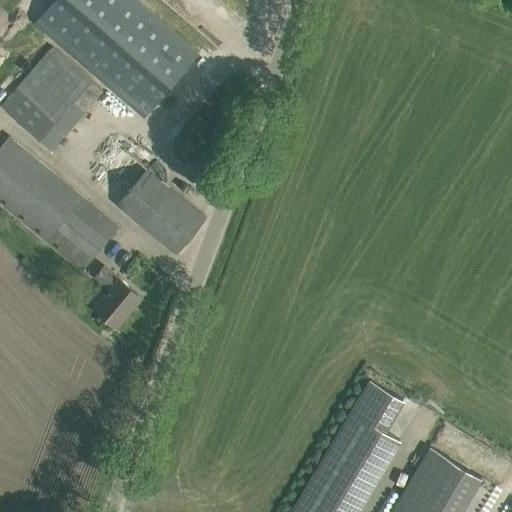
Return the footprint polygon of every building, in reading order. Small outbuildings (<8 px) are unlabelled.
[(109,86),(97,99),(111,111),(123,98),(144,116),(198,53),(135,0),(54,0),(35,22),(109,86)] [(1,105),(52,150),(104,91),(52,46),(1,105)] [(117,226),(9,137),(0,146),(0,203),(81,271),(117,226)] [(84,176),(177,252),(206,217),(112,139),(84,176)] [(110,292),(97,308),(117,325),(141,295),(104,265),(93,278),(110,292)] [(293,511),(358,511),(400,441),(383,431),(403,399),(371,380),(293,511)] [(429,448),(390,511),(461,511),(482,478),(429,448)]
